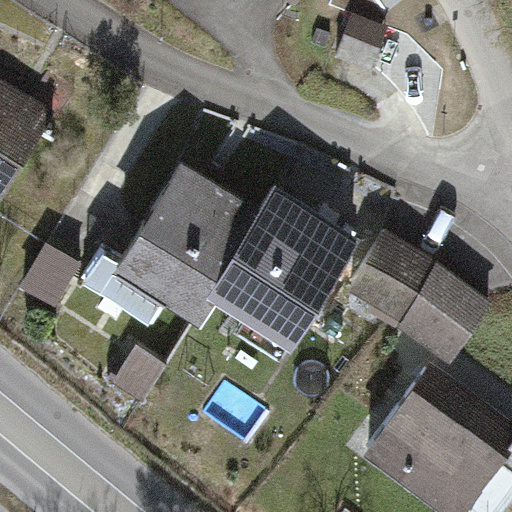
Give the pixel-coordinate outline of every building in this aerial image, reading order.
[(0,207),(53,115),(0,84),(0,207)] [(170,161),(113,250),(201,306),(213,286),(292,336),(356,235),(269,180),(249,211),(170,161)] [(489,295),(388,227),(351,282),(452,349),(489,295)] [(82,263),(48,245),(27,283),(61,302),(82,263)] [(170,366),(137,343),(113,379),(145,401),(170,366)] [(511,428),(429,362),(361,447),(442,511),(468,511),(511,458),(511,428)]
